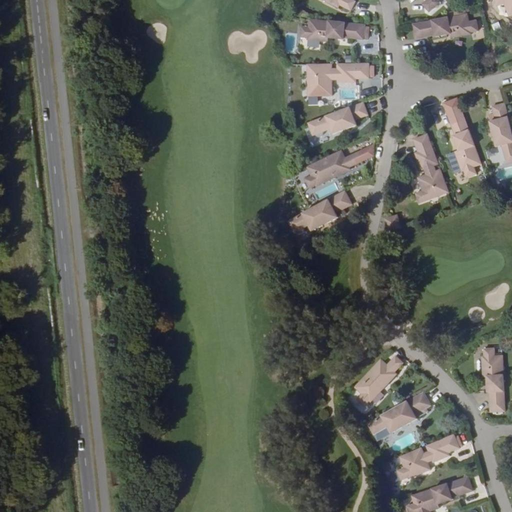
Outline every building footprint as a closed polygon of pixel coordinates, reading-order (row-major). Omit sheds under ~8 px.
[(325,0),(326,0),(325,0),(330,0),(330,1),(342,6),(342,5),(354,10),(358,1),(355,0),(325,0)] [(511,0),(495,0),(498,6),(504,3),(509,16),(511,15),(511,0)] [(468,22),(466,14),(412,24),(414,39),(434,35),(434,38),(445,36),(445,33),(449,32),(449,38),(470,34),(470,32),(477,31),(475,21),(468,22)] [(366,24),(310,19),(310,26),(302,26),(301,35),(309,36),(309,39),(329,41),(330,34),(334,35),(334,37),(345,38),(346,36),(365,39),(366,24)] [(284,51),(295,52),(296,34),(285,34),(284,51)] [(331,64),(307,64),(308,96),(319,96),(319,89),(332,88),(332,80),(338,79),(338,82),(356,82),(357,79),(370,79),(370,64),(340,64),(338,64),(337,67),(332,67),(332,64),(331,64)] [(492,101),(494,110),(496,119),(491,121),(490,121),(493,131),(494,131),(495,135),(494,136),(496,146),(501,145),(505,158),(511,155),(511,129),(510,125),(504,98),(492,101)] [(335,113),(309,123),(314,135),(331,129),(333,134),(343,130),(342,129),(347,127),(347,129),(357,125),(355,120),(368,115),(363,103),(344,110),(335,113)] [(474,168),(482,165),(463,111),(449,116),(456,136),(454,137),(457,147),(460,146),(462,150),(459,151),(455,152),(462,172),(464,171),(466,178),(476,174),(474,168)] [(420,204),(449,193),(441,171),(441,170),(437,172),(435,166),(439,164),(438,163),(428,134),(414,140),(418,152),(416,154),(422,171),(425,170),(426,176),(419,179),(424,191),(417,194),(420,204)] [(345,149),(309,166),(313,173),(302,179),(306,188),(317,182),(318,184),(330,178),(328,174),(332,173),(334,178),(354,168),(353,167),(359,164),(354,154),(348,157),(345,149)] [(446,154),(451,165),(457,163),(453,152),(446,154)] [(311,209),(288,221),(294,233),(311,224),(314,229),(323,224),(323,223),(326,221),(327,222),(336,217),(333,212),(345,206),(339,194),(322,203),(311,209)] [(385,219),(389,231),(401,227),(397,216),(385,219)] [(491,379),(489,379),(488,390),(490,390),(489,410),(504,410),(507,355),(499,354),(500,347),(489,346),(488,353),(486,353),(485,375),(489,375),(491,375),(491,379)] [(387,367),(380,361),(354,388),(361,395),(357,400),(364,407),(368,402),(370,404),(385,388),(381,384),(384,381),(387,384),(395,375),(394,374),(403,364),(395,357),(387,367)] [(426,407),(419,395),(401,406),(391,411),(368,424),(376,438),(378,439),(379,439),(382,438),(403,426),(403,425),(406,423),(407,424),(417,419),(414,414),(426,407)] [(421,449),(399,458),(410,487),(420,484),(417,476),(430,471),(427,463),(433,461),(433,463),(451,456),(449,453),(462,448),(456,434),(429,445),(427,446),(428,451),(423,453),(421,449)] [(470,476),(413,495),(418,511),(441,511),(443,511),(442,508),(441,504),(446,503),(464,497),(463,495),(475,491),(470,476)]
